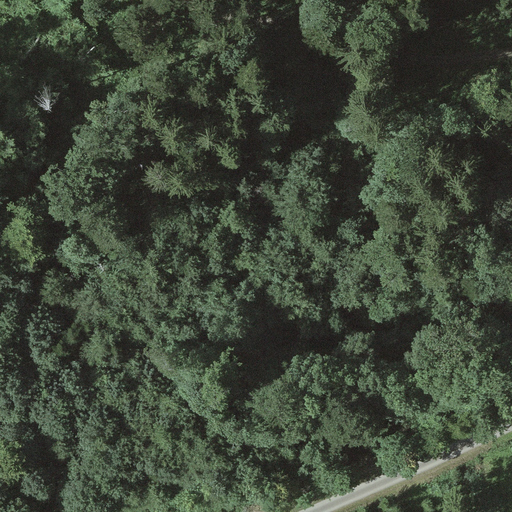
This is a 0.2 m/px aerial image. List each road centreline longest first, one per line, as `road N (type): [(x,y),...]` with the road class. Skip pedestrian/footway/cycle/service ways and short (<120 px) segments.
road 1 (track): [(245,0),(378,64),(443,50),(511,49)]
road 2 (track): [(322,511),(511,425)]
